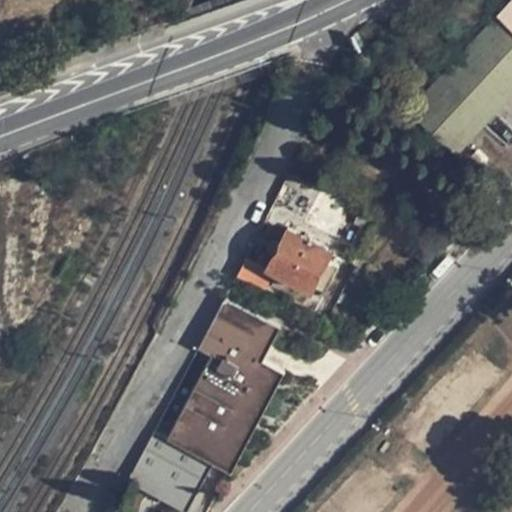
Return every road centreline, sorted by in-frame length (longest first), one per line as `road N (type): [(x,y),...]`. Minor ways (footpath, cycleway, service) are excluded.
road 1 (unknown): [(340,24),(251,228),(101,511)]
road 2 (primary): [(0,147),(369,0)]
road 3 (primary): [(325,0),(0,124)]
